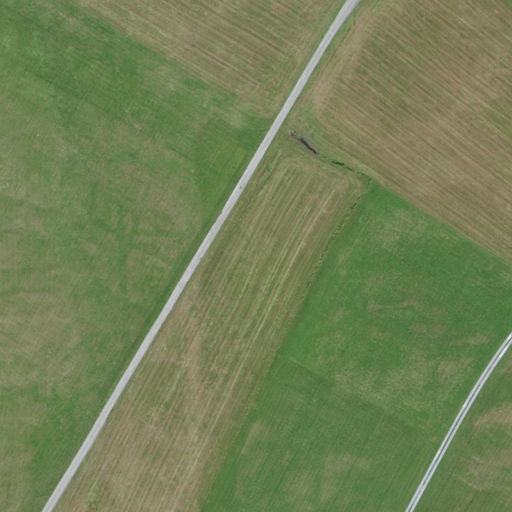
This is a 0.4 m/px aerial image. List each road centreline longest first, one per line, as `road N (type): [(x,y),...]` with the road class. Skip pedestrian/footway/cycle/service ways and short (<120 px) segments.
road 1 (track): [(47,511),(354,0)]
road 2 (track): [(408,511),(511,340)]
